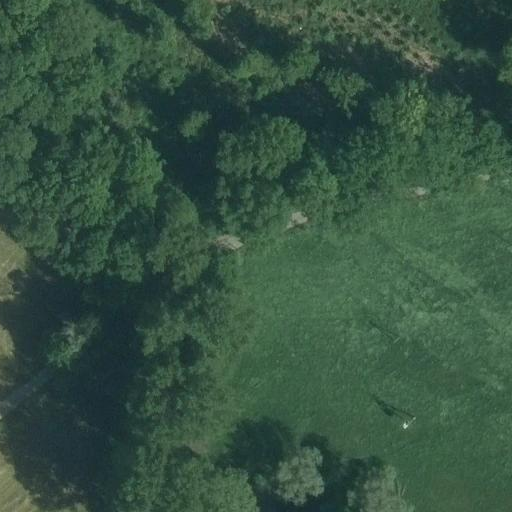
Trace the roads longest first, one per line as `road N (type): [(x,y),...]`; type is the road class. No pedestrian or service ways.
road 1 (unclassified): [(511,164),(311,215),(194,260)]
road 2 (unclassified): [(145,511),(194,260)]
road 3 (unclassified): [(194,260),(0,412)]
